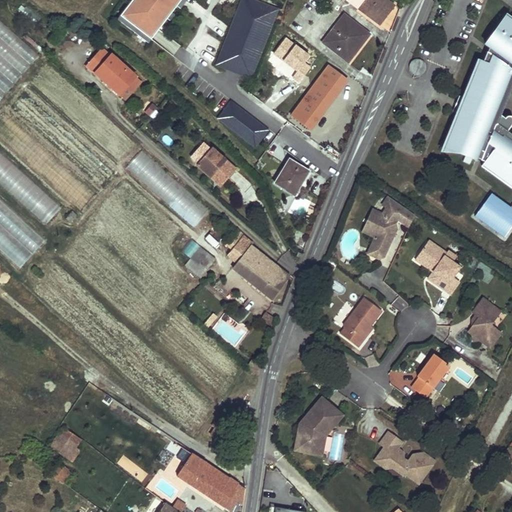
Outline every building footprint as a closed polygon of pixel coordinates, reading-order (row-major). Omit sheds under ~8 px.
[(130,0),(120,14),(151,38),(180,0),(130,0)] [(266,0),(237,0),(213,64),(255,80),(283,6),(266,0)] [(229,8),(234,0),(221,0),(220,3),(229,8)] [(346,0),(379,25),(394,7),(384,0),(346,0)] [(348,20),(343,16),(333,29),(338,33),(348,20)] [(488,48),(482,63),(447,148),(458,152),(483,162),(481,165),(511,187),(511,19),(506,16),(485,45),(488,48)] [(0,99),(39,54),(0,19),(0,99)] [(368,35),(348,20),(338,33),(333,29),(323,43),(342,58),(352,45),(357,49),(368,35)] [(310,57),(285,38),(273,56),(295,72),(291,78),(299,84),(312,66),(306,62),(310,57)] [(357,49),(352,45),(342,58),(347,62),(357,49)] [(134,77),(102,49),(86,67),(118,96),(134,77)] [(447,148),(482,63),(478,62),(441,151),(458,152),(447,148)] [(346,80),(328,67),(292,116),(309,130),(346,80)] [(102,188),(117,170),(23,90),(8,108),(102,188)] [(231,99),(216,117),(255,149),(270,130),(231,99)] [(151,102),(144,111),(149,115),(156,106),(151,102)] [(0,140),(81,211),(97,194),(3,112),(0,116),(0,140)] [(215,178),(213,180),(221,187),(236,170),(212,149),(197,166),(211,178),(213,176),(215,178)] [(124,169),(194,227),(210,209),(140,150),(124,169)] [(0,184),(46,223),(62,205),(0,152),(0,184)] [(309,171),(290,160),(283,170),(281,169),(279,172),(281,174),(275,184),(294,195),(309,171)] [(511,206),(490,191),(472,216),(504,238),(511,225),(511,206)] [(0,248),(21,267),(46,238),(0,198),(0,248)] [(391,200),(387,198),(381,206),(385,209),(391,200)] [(391,200),(385,209),(381,215),(371,210),(361,232),(373,238),(369,247),(372,254),(382,258),(393,234),(386,231),(389,226),(392,227),(394,224),(396,221),(407,228),(413,215),(391,200)] [(395,230),(394,224),(392,227),(389,226),(386,231),(393,234),(395,230)] [(244,236),(237,231),(226,245),(232,250),(241,238),(242,239),(244,236)] [(207,235),(204,241),(216,246),(219,240),(207,235)] [(242,239),(241,238),(232,250),(227,255),(236,263),(250,246),(251,247),(251,246),(242,239)] [(445,254),(427,241),(416,257),(434,269),(432,272),(441,279),(436,285),(443,290),(449,295),(458,282),(452,277),(458,267),(451,263),(455,257),(447,251),(445,254)] [(251,247),(250,246),(236,263),(232,268),(272,300),(289,277),(251,247)] [(372,254),(369,247),(367,252),(366,255),(377,260),(382,258),(372,254)] [(209,254),(201,248),(190,260),(199,266),(209,254)] [(216,260),(209,254),(199,266),(193,273),(199,278),(206,269),(207,270),(216,260)] [(434,269),(416,257),(414,260),(432,272),(434,269)] [(441,279),(432,272),(427,279),(436,285),(441,279)] [(381,312),(363,299),(343,327),(345,328),(340,335),(357,348),(363,341),(361,339),(370,327),(381,312)] [(500,311),(483,299),(473,313),(476,316),(480,318),(473,328),(469,333),(472,335),(482,341),(492,348),(502,334),(491,326),(500,311)] [(217,317),(212,314),(202,326),(206,330),(217,317)] [(363,341),(372,328),(370,327),(361,339),(363,341)] [(448,366),(432,354),(416,376),(417,378),(410,387),(424,398),(448,366)] [(261,364),(252,358),(246,367),(257,376),(261,364)] [(114,403),(92,389),(83,404),(104,417),(114,403)] [(341,415),(323,400),(302,425),(298,449),(322,453),(324,435),(341,415)] [(230,433),(217,425),(214,429),(210,435),(223,444),(230,433)] [(81,440),(63,429),(60,434),(59,434),(50,448),(72,463),(80,451),(75,448),(81,440)] [(402,442),(388,432),(383,438),(390,443),(387,448),(384,446),(384,447),(379,453),(383,457),(385,467),(391,468),(402,476),(404,474),(418,485),(435,462),(424,454),(412,455),(407,462),(403,458),(395,452),(397,448),(402,442)] [(390,443),(383,438),(380,443),(384,447),(384,446),(387,448),(390,443)] [(85,443),(81,440),(75,448),(80,451),(85,443)] [(191,455),(181,448),(179,451),(170,465),(180,471),(191,455)] [(403,458),(397,448),(395,452),(403,458)] [(383,457),(379,453),(374,459),(385,467),(383,457)] [(228,479),(191,455),(180,471),(176,476),(230,511),(237,502),(243,506),(246,489),(229,478),(228,479)] [(71,473),(59,465),(51,475),(63,483),(71,473)] [(371,511),(374,511),(380,507),(347,475),(341,482),(371,511)] [(182,511),(187,504),(178,499),(173,507),(180,511),(182,511)] [(177,511),(172,508),(165,503),(159,511),(177,511)]
